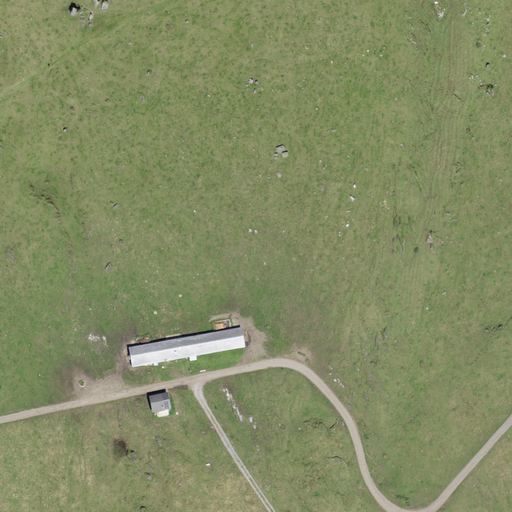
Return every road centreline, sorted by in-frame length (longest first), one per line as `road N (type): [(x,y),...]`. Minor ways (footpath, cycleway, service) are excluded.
road 1 (track): [(0,420),(274,363),(298,365),(344,412),(366,475),(395,511)]
road 2 (track): [(190,380),(271,511)]
road 3 (track): [(426,511),(511,421)]
